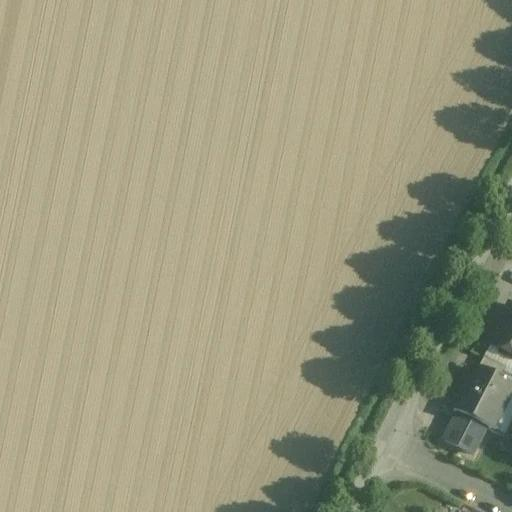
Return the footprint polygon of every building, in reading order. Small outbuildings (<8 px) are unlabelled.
[(511,309),(508,307),(487,348),(489,349),(511,361),(511,309)] [(511,361),(489,349),(482,361),(505,372),(511,375),(511,361)] [(505,372),(482,361),(477,373),(499,384),(505,372)] [(477,373),(475,371),(452,413),(457,415),(485,430),(490,432),(511,391),(511,390),(499,384),(477,373)] [(485,430),(457,415),(443,442),(471,457),(485,430)]
